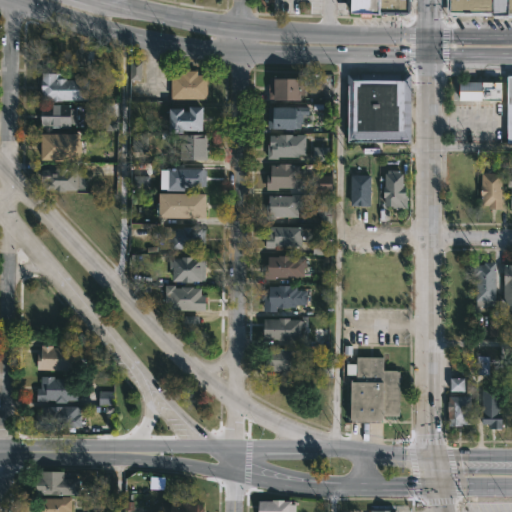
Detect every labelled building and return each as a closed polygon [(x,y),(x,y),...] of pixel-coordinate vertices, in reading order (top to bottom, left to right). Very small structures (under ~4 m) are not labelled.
[(410,0),(411,12),(386,12),(386,13),(357,12),(357,0),(410,0)] [(511,0),(511,15),(495,14),(495,12),(450,11),(450,0),(511,0)] [(141,62),(129,62),(130,80),(142,80),(141,62)] [(198,70),(198,75),(207,75),(207,99),(172,99),(172,74),(182,74),(182,70),(198,70)] [(90,80),(90,90),(97,90),(97,100),(63,99),(63,101),(42,99),(43,73),(64,73),(63,78),(67,78),(67,79),(90,80)] [(372,142),(348,141),(349,73),(412,74),(411,142),(372,142)] [(277,77),(277,78),(303,78),(302,100),(276,100),(276,98),(269,98),(269,77),(277,77)] [(503,98),(461,98),(461,81),(503,82),(503,98)] [(321,93),(322,82),(310,82),(310,93),(321,93)] [(71,105),(71,108),(77,108),(76,124),(71,124),(71,127),(42,126),(42,105),(71,105)] [(205,108),(205,131),(185,130),(185,133),(171,133),(171,108),(185,108),(185,111),(191,111),(191,106),(205,106),(205,108)] [(310,108),(310,114),(304,114),(303,122),(301,122),(301,128),(286,129),(286,128),(268,128),(269,107),(299,107),(299,110),(303,110),(303,106),(310,106),(310,108)] [(117,131),(117,117),(104,117),(105,131),(117,131)] [(81,134),(81,141),(83,141),(83,153),(81,153),(81,160),(43,160),(43,133),(81,134)] [(208,142),(207,159),(180,159),(181,145),(177,145),(178,133),(208,134),(208,142)] [(131,152),(146,152),(146,135),(132,134),(131,152)] [(306,134),(306,155),(300,155),(300,157),(279,157),(279,159),(268,159),(268,144),(270,144),(270,135),(293,134),(293,135),(297,135),(297,134),(306,134)] [(328,148),(313,147),(312,161),(328,161),(328,148)] [(292,163),(292,165),(300,165),(300,170),(307,170),(306,184),(300,184),(300,188),(279,188),(279,190),(267,190),(267,174),(272,174),(272,165),(292,163)] [(69,168),(69,170),(85,171),(85,189),(66,190),(66,192),(46,190),(46,181),(42,181),(42,169),(69,168)] [(204,169),(207,170),(207,185),(204,185),(204,187),(171,187),(172,168),(204,169)] [(402,171),(402,173),(405,174),(405,187),(408,187),(408,208),(394,208),(394,207),(386,207),(386,205),(380,205),(380,194),(385,194),(386,173),(388,173),(388,170),(402,171)] [(503,173),(503,209),(490,209),(490,206),(484,206),(484,195),(481,195),(482,173),(503,173)] [(371,206),(351,206),(351,174),(371,175),(371,206)] [(149,191),(149,175),(133,175),(132,191),(149,191)] [(331,175),(315,176),(315,192),(331,192),(331,175)] [(208,219),(160,218),(161,193),(208,193),(208,219)] [(299,194),(303,194),(302,209),(298,208),(298,217),(275,217),(275,219),(266,218),(267,204),(269,204),(269,195),(299,194)] [(330,203),(318,204),(320,225),(331,224),(330,203)] [(275,249),(266,248),(266,233),(270,234),(270,226),(303,227),(302,246),(275,246),(275,249)] [(194,227),(205,228),(205,244),(200,244),(200,249),(172,249),(172,241),(167,241),(168,228),(194,227)] [(311,255),(324,255),(324,241),(312,241),(311,255)] [(291,256),(291,257),(308,258),(308,268),(306,268),(305,276),(331,275),(331,286),(291,285),(291,278),(269,278),(269,257),(291,256)] [(194,257),(194,258),(206,259),(206,280),(193,281),(193,283),(173,281),(173,269),(170,269),(170,259),(182,258),(182,257),(194,257)] [(497,262),(497,306),(477,306),(477,276),(474,276),(474,265),(483,265),(483,262),(497,262)] [(502,305),(511,304),(511,264),(503,264),(502,305)] [(176,285),(176,288),(193,287),(193,288),(201,288),(201,295),(206,295),(206,311),(169,310),(169,302),(165,302),(165,297),(163,297),(163,294),(165,294),(165,285),(176,285)] [(291,285),(291,287),(298,287),(298,290),(308,290),(308,306),(300,306),(300,311),(281,310),(278,307),(276,307),(276,312),(264,312),(264,291),(270,291),(270,287),(291,285)] [(181,324),(198,324),(198,316),(181,316),(181,324)] [(290,318),(290,319),(304,321),(304,328),(301,327),(301,341),(279,341),(279,339),(264,339),(264,319),(290,318)] [(489,337),(498,337),(498,320),(488,320),(489,337)] [(53,346),(77,348),(76,370),(62,370),(62,371),(38,370),(38,352),(41,352),(41,345),(53,346)] [(295,349),(300,350),(300,370),(293,370),(293,373),(266,372),(267,349),(295,349)] [(489,357),(477,356),(476,375),(488,375),(489,357)] [(385,357),(384,370),(399,371),(399,372),(401,372),(400,415),(385,415),(385,423),(352,423),(353,382),(357,382),(357,357),(385,357)] [(54,377),(54,379),(79,379),(79,401),(67,400),(67,403),(55,403),(55,401),(37,402),(37,388),(41,388),(41,377),(54,377)] [(449,391),(464,392),(465,378),(450,378),(449,391)] [(500,389),(500,399),(503,399),(503,405),(500,405),(500,415),(503,415),(503,429),(490,429),(490,424),(483,424),(482,389),(500,389)] [(98,405),(113,405),(114,391),(98,391),(98,405)] [(456,426),(450,426),(450,396),(472,396),(471,425),(456,426)] [(81,409),(81,428),(50,427),(50,430),(37,430),(37,413),(42,413),(42,407),(81,407),(81,409)] [(64,472),(64,479),(80,479),(80,495),(36,495),(36,476),(40,476),(41,472),(64,472)] [(164,478),(151,476),(150,488),(163,489),(164,478)] [(66,511),(35,511),(35,498),(62,498),(61,496),(72,496),(72,511),(66,511)] [(285,500),(285,502),(292,502),(292,505),(296,505),(296,511),(259,511),(260,501),(285,500)] [(203,511),(161,511),(161,503),(203,504),(203,511)]
